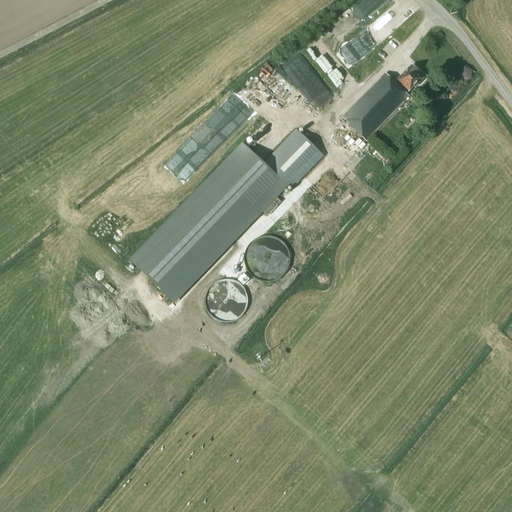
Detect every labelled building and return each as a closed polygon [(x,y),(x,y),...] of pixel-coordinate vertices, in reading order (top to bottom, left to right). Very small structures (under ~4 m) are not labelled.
[(342,55),(351,66),(374,47),(365,37),(342,55)] [(303,52),(290,64),(301,75),(313,63),(303,52)] [(328,70),(334,77),(340,72),(334,65),(328,70)] [(423,80),(417,74),(418,72),(411,65),(394,84),(384,74),(342,120),(367,144),(410,98),(405,93),(407,91),(410,93),(417,84),(418,85),(423,80)] [(267,160),(289,182),(294,187),(324,157),(296,130),(267,160)] [(178,303),(287,181),(265,161),(262,164),(240,144),(133,263),(178,303)] [(285,277),(286,238),(251,237),(251,276),(285,277)]
